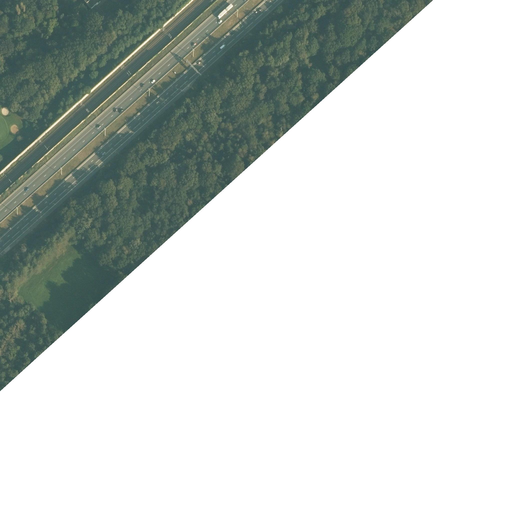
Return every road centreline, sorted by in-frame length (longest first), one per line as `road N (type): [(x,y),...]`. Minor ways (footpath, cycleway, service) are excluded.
road 1 (motorway): [(0,242),(270,0)]
road 2 (motorway): [(240,0),(0,216)]
